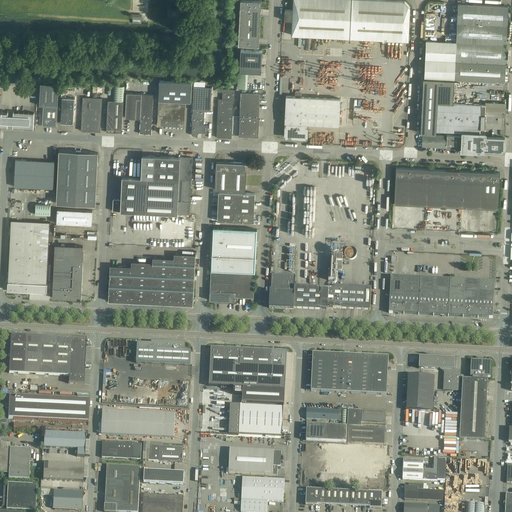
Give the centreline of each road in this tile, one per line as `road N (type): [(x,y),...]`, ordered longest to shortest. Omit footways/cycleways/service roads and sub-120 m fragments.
road 1 (unclassified): [(89,511),(98,330)]
road 2 (unclassified): [(190,511),(200,336)]
road 3 (unclassified): [(291,511),(300,339)]
road 4 (unclassified): [(261,319),(269,148)]
road 5 (unclassified): [(100,311),(108,140)]
road 6 (unclassified): [(202,316),(209,145)]
road 7 (unclassified): [(390,511),(400,345)]
road 8 (unclassified): [(495,511),(502,349)]
road 9 (unclassified): [(410,155),(418,0)]
road 10 (unclassified): [(269,148),(275,0)]
road 11 (unclassified): [(380,248),(507,253)]
road 12 (tertiary): [(504,329),(378,324)]
road 13 (unclassified): [(507,238),(381,234)]
road 14 (unclassified): [(0,260),(11,139)]
